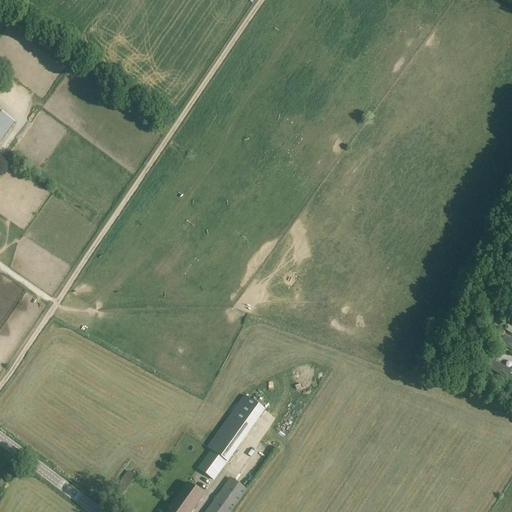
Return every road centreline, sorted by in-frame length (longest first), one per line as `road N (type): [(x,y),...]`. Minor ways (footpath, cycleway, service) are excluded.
road 1 (track): [(0,384),(261,1)]
road 2 (tertiary): [(96,511),(0,436)]
